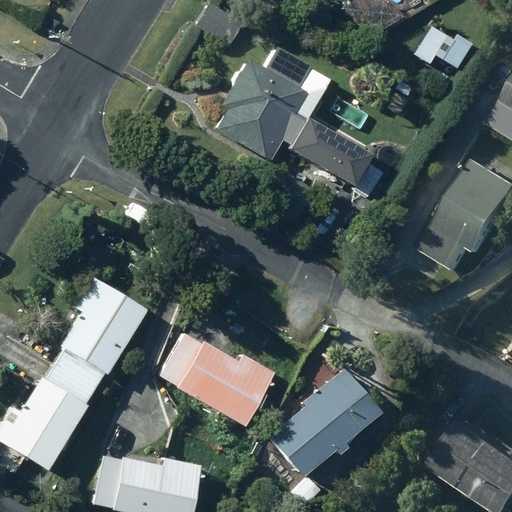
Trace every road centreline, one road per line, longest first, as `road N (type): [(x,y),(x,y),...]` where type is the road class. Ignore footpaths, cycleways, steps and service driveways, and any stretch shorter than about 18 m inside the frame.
road 1 (residential): [(45,117),(423,342)]
road 2 (residential): [(117,0),(45,117)]
